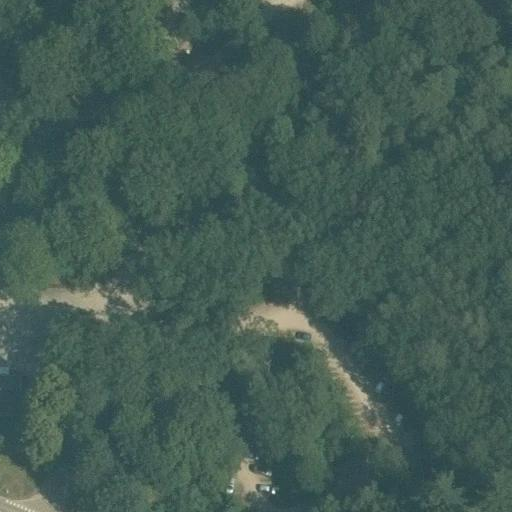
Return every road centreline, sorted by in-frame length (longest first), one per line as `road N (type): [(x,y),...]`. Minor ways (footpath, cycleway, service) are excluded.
road 1 (track): [(511,247),(371,190),(241,174),(155,185),(124,177)]
road 2 (track): [(0,213),(92,87)]
